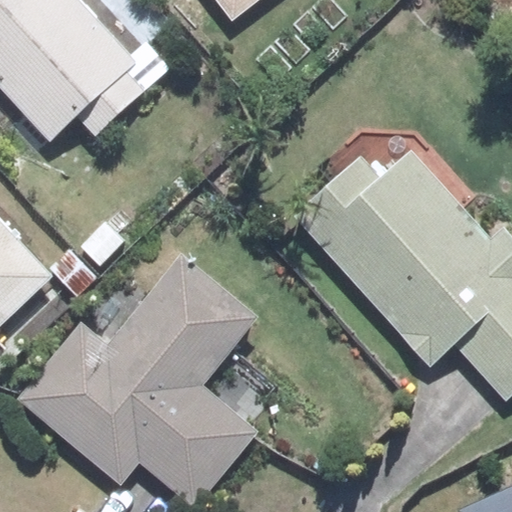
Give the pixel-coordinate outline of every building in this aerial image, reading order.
[(0,0),(0,80),(34,118),(21,129),(49,160),(89,124),(105,142),(165,89),(85,0),(0,0)] [(216,0),(235,24),(266,0),(216,0)] [(371,164),(302,228),(436,372),(458,351),(511,409),(511,225),(433,140),(388,182),(371,164)] [(0,336),(62,281),(50,268),(0,212),(0,336)] [(88,321),(22,401),(129,489),(147,468),(199,511),(260,438),(208,395),(269,321),(189,254),(149,302),(134,290),(100,331),(88,321)] [(511,511),(511,480),(455,506),(458,511),(511,511)]
